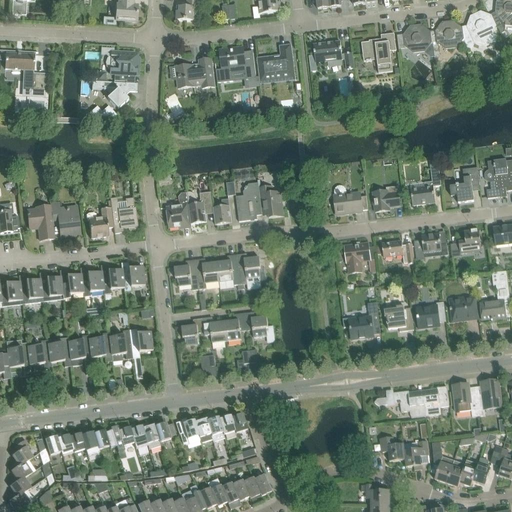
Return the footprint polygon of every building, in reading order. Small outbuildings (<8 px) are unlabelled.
[(8,0),(9,1),(13,1),(12,16),(26,17),(27,2),(30,2),(30,0),(8,0)] [(104,17),(104,25),(117,26),(117,21),(137,22),(138,6),(133,6),(133,0),(118,0),(119,5),(117,5),(116,17),(114,17),(104,17)] [(176,7),(176,10),(177,10),(176,21),(191,22),(191,20),(198,20),(198,6),(201,7),(201,0),(195,0),(187,0),(187,8),(176,7)] [(257,0),(258,0),(260,15),(281,12),(279,1),(280,1),(280,0),(257,0)] [(316,0),(318,10),(330,8),(329,0),(328,0),(316,0)] [(328,0),(329,0),(330,8),(341,7),(341,0),(340,0),(328,0)] [(496,13),(491,16),(496,28),(497,27),(502,34),(504,32),(505,27),(511,27),(511,0),(500,0),(497,3),(496,13)] [(230,20),(228,6),(222,7),(224,21),(230,20)] [(496,28),(491,16),(490,16),(481,13),(471,17),(467,27),(461,29),(463,41),(465,41),(467,49),(473,47),(474,44),(484,47),(494,42),(496,37),(492,35),(495,29),(496,28)] [(436,32),(429,32),(431,45),(433,45),(434,57),(438,56),(439,55),(438,46),(440,44),(446,49),(457,48),(461,42),(463,41),(461,29),(453,22),(443,23),(436,32)] [(433,45),(431,45),(429,32),(421,26),(411,27),(404,35),(397,36),(398,49),(407,48),(414,53),(423,52),(430,57),(434,57),(433,45)] [(394,34),(388,35),(381,36),(382,44),(376,45),(376,42),(362,43),(364,62),(366,62),(366,63),(372,62),(371,61),(377,61),(379,74),(393,72),(390,52),(396,51),(394,34)] [(315,56),(309,57),(311,72),(319,72),(318,64),(342,61),(342,55),(340,42),(313,46),(315,56)] [(268,57),(257,59),(260,85),(296,81),(291,45),(279,47),(281,61),(278,65),(274,62),(274,59),(271,59),(268,57)] [(222,70),(216,71),(217,84),(232,82),(231,74),(246,72),(247,80),(256,79),(256,78),(253,53),(244,54),(244,50),(229,52),(229,50),(219,51),(222,70)] [(0,59),(6,60),(5,70),(24,71),(23,82),(33,82),(33,91),(45,92),(46,74),(34,73),(35,54),(35,53),(0,51),(0,59)] [(107,60),(105,64),(106,69),(110,72),(110,76),(115,76),(114,82),(126,83),(126,75),(138,76),(139,58),(135,54),(115,53),(111,53),(111,56),(109,58),(107,60)] [(353,54),(344,55),(345,60),(346,71),(355,70),(353,54)] [(215,88),(211,60),(199,62),(200,67),(192,68),(192,66),(188,67),(188,66),(180,67),(180,68),(176,68),(178,90),(195,88),(195,87),(202,87),(202,89),(215,88)] [(480,66),(474,68),(476,76),(482,74),(480,66)] [(93,81),(93,82),(106,83),(107,73),(97,72),(97,76),(93,81)] [(137,85),(106,83),(93,82),(92,91),(101,92),(103,90),(104,91),(105,90),(110,96),(107,100),(117,111),(128,101),(125,97),(130,92),(137,93),(137,85)] [(98,106),(89,114),(90,116),(94,116),(101,110),(98,106)] [(118,117),(112,110),(106,116),(115,119),(118,117)] [(485,175),(485,177),(485,178),(485,180),(487,182),(488,183),(490,183),(491,191),(487,191),(488,200),(501,198),(501,199),(507,198),(506,192),(511,191),(511,161),(506,162),(506,160),(494,161),(495,170),(489,171),(487,172),(486,173),(485,175)] [(410,190),(413,207),(435,204),(433,188),(441,187),(438,162),(430,163),(432,182),(424,183),(425,188),(410,190)] [(472,187),(480,186),(477,168),(463,170),(464,185),(459,186),(459,185),(456,185),(456,186),(450,187),(451,197),(457,196),(458,204),(474,202),(472,187)] [(228,197),(236,196),(234,183),(226,184),(228,197)] [(236,198),(239,223),(257,221),(257,217),(262,216),(262,217),(259,189),(258,184),(249,185),(247,187),(246,187),(244,190),(245,190),(243,193),(244,197),(236,198)] [(334,201),(333,202),(334,208),(335,209),(336,215),(337,215),(339,216),(344,215),(345,214),(356,213),(356,214),(363,213),(363,211),(368,211),(366,197),(361,197),(360,194),(347,196),(346,193),(346,191),(345,188),(343,187),(341,186),(338,186),(336,187),(334,189),(333,191),(334,194),(334,195),(334,197),(334,201)] [(386,192),(373,193),(375,213),(390,211),(390,208),(401,207),(398,186),(386,188),(386,192)] [(272,187),(259,189),(262,217),(263,217),(263,216),(268,215),(269,219),(284,217),(281,193),(273,194),(272,187)] [(213,208),(211,193),(200,194),(201,201),(198,202),(198,199),(197,199),(197,198),(197,197),(196,196),(195,195),(194,194),(193,194),(192,194),(190,194),(187,194),(189,206),(191,225),(207,223),(205,209),(213,208)] [(180,227),(191,225),(189,206),(187,194),(181,195),(179,198),(180,207),(167,209),(169,229),(180,228),(180,227)] [(111,208),(114,228),(115,235),(121,234),(121,230),(128,229),(128,230),(128,231),(129,231),(129,232),(130,232),(131,233),(132,233),(133,233),(134,233),(135,233),(136,232),(137,232),(137,231),(138,230),(138,229),(138,228),(136,208),(134,208),(134,202),(133,199),(125,200),(126,209),(118,210),(117,198),(110,199),(111,208)] [(227,222),(232,222),(230,206),(230,207),(229,200),(222,201),(222,206),(213,208),(215,226),(228,224),(227,222)] [(50,204),(51,207),(53,222),(59,221),(61,239),(81,237),(77,206),(60,209),(59,203),(50,204)] [(53,222),(51,207),(36,209),(36,210),(27,211),(29,230),(38,229),(40,242),(55,240),(53,222)] [(89,221),(91,240),(109,237),(108,229),(114,228),(111,208),(101,210),(102,219),(97,220),(96,215),(94,214),(89,215),(87,216),(87,222),(89,221)] [(0,234),(0,235),(13,233),(13,232),(17,231),(17,229),(19,229),(18,217),(11,218),(11,215),(10,211),(0,212),(0,234)] [(511,226),(494,229),(496,246),(511,243),(511,226)] [(459,244),(450,245),(452,258),(454,258),(460,257),(461,257),(461,255),(473,253),(473,250),(481,249),(479,231),(464,232),(466,247),(460,247),(459,244)] [(422,244),(414,245),(416,262),(425,261),(425,259),(424,254),(441,252),(442,257),(448,256),(447,244),(441,245),(439,235),(422,238),(422,244)] [(414,263),(412,245),(406,246),(402,246),(402,242),(382,245),(384,259),(403,256),(404,264),(414,263)] [(370,261),(368,244),(345,247),(347,264),(348,264),(349,274),(358,273),(357,263),(370,261)] [(231,262),(217,264),(219,283),(233,281),(234,286),(234,287),(238,287),(239,291),(242,291),(237,256),(236,256),(237,257),(230,257),(231,262)] [(238,256),(237,256),(242,291),(245,291),(244,286),(248,286),(248,291),(261,290),(259,270),(261,270),(259,259),(248,260),(245,260),(244,256),(238,256)] [(199,291),(196,261),(195,261),(195,262),(189,262),(189,267),(174,269),(176,280),(178,280),(179,288),(192,286),(192,291),(199,291)] [(219,283),(217,264),(203,266),(202,261),(196,262),(196,261),(199,291),(206,290),(205,285),(219,283)] [(121,264),(125,293),(131,292),(131,288),(145,286),(143,268),(129,269),(128,263),(121,264)] [(108,266),(101,267),(101,273),(104,291),(104,295),(111,294),(111,291),(124,289),(124,293),(125,293),(121,264),(122,270),(108,272),(108,266)] [(87,268),(80,269),(81,275),(84,298),(91,297),(90,293),(104,291),(101,273),(88,274),(87,268)] [(67,271),(60,272),(61,278),(63,300),(70,299),(70,296),(83,294),(81,275),(67,277),(67,271)] [(46,273),(39,274),(40,280),(43,303),(63,300),(61,278),(47,279),(46,273)] [(481,305),(480,305),(481,314),(482,321),(491,320),(491,321),(493,321),(493,320),(497,319),(497,321),(506,320),(506,318),(511,317),(506,273),(497,274),(498,286),(496,286),(498,303),(489,304),(489,302),(487,301),(482,302),(481,303),(481,305)] [(26,276),(19,277),(22,305),(43,303),(39,274),(40,280),(27,282),(26,276)] [(2,308),(22,305),(19,277),(19,283),(6,284),(5,278),(0,279),(0,291),(2,304),(2,308)] [(466,318),(478,317),(475,297),(449,301),(452,323),(467,321),(466,318)] [(439,323),(446,322),(443,303),(436,304),(437,306),(429,307),(429,309),(416,311),(419,330),(429,329),(429,328),(440,326),(439,323)] [(373,336),(381,335),(377,304),(368,305),(369,318),(348,320),(348,319),(343,320),(344,329),(350,328),(351,341),(374,338),(373,336)] [(400,333),(414,331),(411,310),(404,311),(404,307),(396,308),(397,309),(384,311),(385,318),(387,318),(387,323),(387,324),(386,325),(387,325),(387,326),(388,326),(388,331),(399,329),(400,333)] [(240,332),(246,332),(244,314),(237,315),(238,321),(224,323),(227,342),(241,340),(240,332)] [(251,314),(244,314),(246,332),(253,331),(254,339),(267,337),(266,329),(268,329),(267,318),(252,320),(251,314)] [(199,338),(205,337),(203,319),(196,320),(197,327),(182,328),(183,340),(185,339),(186,347),(200,346),(199,338)] [(209,319),(203,319),(205,337),(211,336),(212,344),(213,344),(213,350),(225,348),(224,342),(227,342),(224,323),(210,325),(209,319)] [(136,330),(129,331),(133,360),(140,359),(139,353),(153,351),(151,333),(137,334),(136,330)] [(123,362),(122,355),(125,355),(126,361),(133,360),(129,331),(123,332),(123,336),(110,338),(109,338),(112,363),(123,362)] [(106,363),(112,362),(112,363),(109,338),(110,338),(109,334),(102,335),(103,339),(89,340),(91,359),(92,359),(105,357),(106,363)] [(69,343),(72,367),(82,366),(81,360),(84,360),(86,376),(93,375),(92,365),(91,359),(89,340),(89,336),(82,337),(82,341),(69,343)] [(68,339),(48,341),(51,370),(51,364),(64,362),(65,368),(72,367),(69,343),(68,339)] [(22,341),(6,343),(7,351),(10,373),(20,372),(20,368),(23,367),(25,378),(31,377),(30,366),(28,348),(27,344),(22,344),(22,341)] [(28,348),(30,366),(43,365),(44,371),(51,370),(48,341),(41,342),(41,346),(28,348)] [(0,381),(0,382),(0,380),(0,374),(3,374),(4,380),(11,380),(7,351),(0,351),(0,381)] [(249,352),(251,364),(257,364),(256,351),(249,352)] [(244,365),(251,364),(249,352),(242,353),(244,365)] [(214,356),(207,357),(209,370),(216,369),(214,356)] [(209,370),(207,357),(200,358),(202,370),(209,370)] [(483,387),(475,388),(479,417),(485,417),(485,410),(502,408),(499,381),(483,383),(483,387)] [(472,418),(479,417),(475,388),(467,389),(467,385),(453,387),(456,414),(471,412),(472,418)] [(432,394),(424,394),(426,417),(441,415),(440,409),(449,407),(447,388),(437,389),(437,390),(431,390),(432,394)] [(377,400),(374,403),(378,407),(388,405),(388,404),(394,403),(394,405),(400,404),(402,413),(411,412),(411,419),(426,417),(424,394),(415,395),(415,392),(409,393),(409,392),(393,394),(394,400),(387,400),(387,399),(377,400)] [(230,415),(236,434),(247,430),(242,415),(235,417),(234,413),(230,415)] [(236,434),(230,415),(229,415),(230,416),(223,418),(222,415),(217,416),(224,436),(235,432),(235,434),(236,434)] [(224,436),(217,416),(218,418),(211,420),(210,416),(205,418),(211,437),(212,440),(213,442),(224,438),(223,436),(224,436)] [(211,437),(205,418),(206,419),(199,421),(198,418),(193,419),(199,439),(200,441),(201,443),(212,440),(211,437)] [(199,439),(193,419),(193,421),(187,423),(186,419),(181,421),(181,422),(176,424),(179,434),(180,434),(183,444),(187,446),(200,441),(199,439)] [(158,422),(153,424),(159,443),(171,440),(170,438),(176,436),(173,425),(167,426),(166,424),(159,426),(158,422)] [(160,447),(159,443),(153,424),(153,425),(147,427),(146,424),(141,425),(147,445),(147,446),(149,450),(160,447)] [(133,425),(129,426),(134,444),(136,449),(147,446),(147,445),(141,425),(141,427),(135,429),(133,425)] [(120,426),(111,429),(116,447),(120,457),(126,455),(123,447),(134,444),(129,426),(129,427),(129,428),(123,430),(121,426),(120,427),(120,426)] [(97,430),(92,431),(98,451),(109,447),(110,449),(116,447),(111,429),(110,429),(111,432),(106,434),(105,431),(98,434),(97,430)] [(473,429),(474,435),(474,437),(475,437),(488,435),(488,434),(481,435),(480,429),(473,429)] [(85,431),(80,433),(86,452),(87,457),(99,454),(98,451),(92,431),(92,433),(86,435),(85,431)] [(428,432),(421,433),(422,441),(429,440),(428,432)] [(72,433),(68,434),(74,454),(85,450),(86,452),(80,433),(80,434),(74,437),(72,433)] [(60,434),(56,436),(62,455),(73,452),(74,454),(68,434),(68,436),(61,438),(60,434)] [(488,435),(475,437),(474,439),(474,440),(485,444),(488,435)] [(62,455),(56,436),(55,436),(56,437),(49,439),(48,436),(44,437),(50,457),(61,453),(62,455)] [(475,437),(474,437),(474,438),(461,440),(459,446),(472,445),(474,440),(474,439),(475,437)] [(406,469),(403,445),(394,446),(393,438),(380,440),(381,454),(388,453),(389,463),(405,461),(406,469)] [(37,444),(40,453),(46,450),(43,440),(37,444)] [(31,451),(25,441),(15,448),(18,453),(12,457),(17,463),(12,466),(15,470),(11,473),(29,461),(33,459),(29,452),(31,451)] [(427,442),(403,445),(406,469),(414,468),(414,472),(422,471),(421,465),(429,464),(427,442)] [(497,466),(499,462),(503,449),(497,447),(491,464),(497,466)] [(503,449),(497,466),(502,468),(499,477),(511,481),(511,480),(511,455),(508,455),(509,451),(503,449)] [(46,450),(40,453),(39,454),(43,466),(48,463),(49,462),(46,450)] [(253,450),(242,453),(243,459),(255,455),(253,450)] [(436,475),(435,481),(446,484),(454,461),(442,457),(441,451),(433,452),(433,453),(434,463),(431,473),(436,475)] [(247,467),(260,464),(258,458),(245,462),(247,467)] [(478,465),(472,482),(473,482),(484,486),(490,469),(491,467),(488,466),(490,462),(480,459),(478,465)] [(10,488),(24,479),(36,471),(29,461),(11,473),(15,479),(11,481),(14,485),(10,488)] [(454,461),(446,484),(458,488),(459,484),(466,465),(454,461)] [(459,484),(470,488),(478,465),(467,461),(459,484)] [(197,463),(188,465),(188,466),(189,472),(194,471),(199,470),(197,463)] [(49,466),(42,471),(44,480),(46,478),(51,475),(49,466)] [(271,492),(264,476),(264,475),(254,480),(253,478),(261,497),(271,492)] [(187,476),(173,477),(175,481),(177,486),(189,480),(187,476)] [(242,481),(250,500),(250,499),(252,502),(256,500),(255,497),(260,495),(261,497),(253,478),(243,482),(242,481)] [(24,479),(10,488),(14,494),(10,497),(13,501),(9,503),(23,494),(31,489),(24,479)] [(217,479),(207,483),(209,488),(210,490),(217,506),(216,506),(217,508),(227,503),(221,488),(217,479)] [(242,481),(232,485),(239,502),(249,498),(250,500),(242,481)] [(231,483),(221,488),(227,503),(230,510),(237,508),(236,507),(240,505),(239,502),(232,485),(231,483)] [(107,487),(106,484),(94,484),(96,489),(98,495),(108,490),(107,487)] [(181,495),(183,499),(188,511),(200,511),(201,511),(206,509),(199,493),(195,486),(189,489),(190,491),(181,495)] [(374,486),(361,486),(361,493),(367,493),(367,499),(371,499),(371,507),(389,507),(389,492),(374,492),(374,486)] [(209,488),(199,493),(206,509),(207,510),(216,506),(217,506),(210,490),(209,488)] [(48,491),(39,500),(42,507),(53,502),(48,491)] [(11,511),(27,511),(25,508),(28,506),(28,505),(30,504),(23,494),(9,503),(13,509),(11,511)] [(136,511),(131,499),(125,501),(128,508),(118,511),(116,507),(116,508),(117,511),(136,511)] [(188,511),(183,499),(173,503),(176,511),(188,511)] [(171,500),(161,504),(164,511),(176,511),(173,503),(171,500)] [(160,501),(149,505),(152,511),(164,511),(161,504),(160,501)] [(42,507),(43,511),(45,511),(55,508),(53,502),(42,507)] [(137,506),(139,511),(152,511),(148,502),(137,506)]
